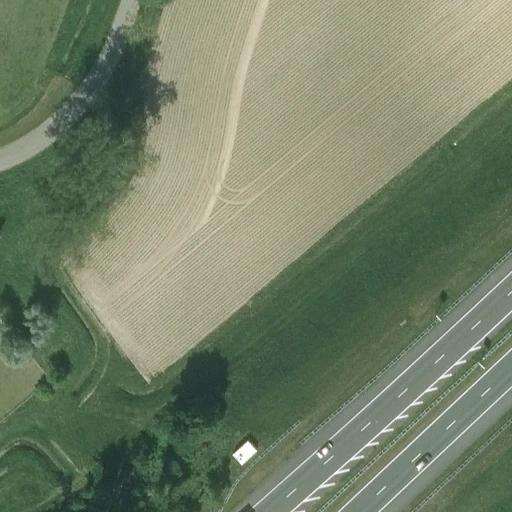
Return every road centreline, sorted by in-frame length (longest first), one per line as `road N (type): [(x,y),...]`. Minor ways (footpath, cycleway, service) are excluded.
road 1 (motorway): [(511,282),(263,511)]
road 2 (motorway): [(341,511),(511,354)]
road 3 (unclassified): [(0,156),(65,121),(135,0)]
